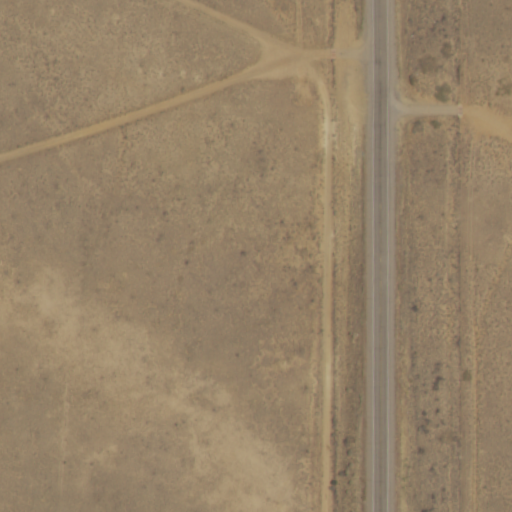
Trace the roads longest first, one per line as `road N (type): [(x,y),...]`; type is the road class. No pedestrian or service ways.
road 1 (primary): [(381,0),(385,511)]
road 2 (track): [(381,87),(178,111),(0,95)]
road 3 (track): [(511,115),(381,87)]
